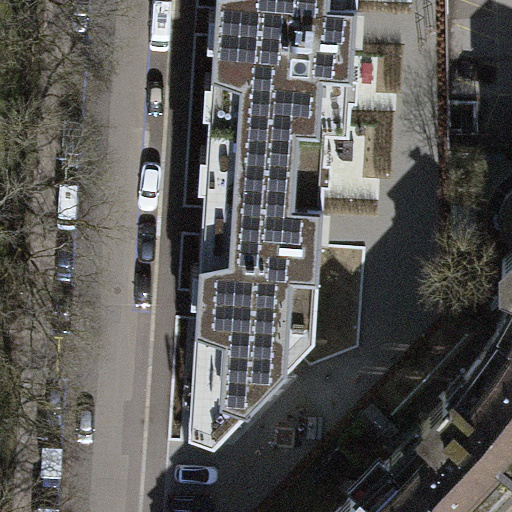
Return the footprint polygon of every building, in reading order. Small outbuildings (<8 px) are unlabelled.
[(352,84),(326,82),(327,60),(354,62),(357,0),(219,0),(219,7),(224,7),(222,36),(217,36),(215,72),(231,79),(229,104),(213,103),(213,106),(329,114),(351,115),(352,84)] [(201,291),(196,364),(211,368),(208,394),(240,404),(316,326),(326,167),(305,166),(307,146),(327,147),(329,114),(213,106),(210,147),(226,151),(224,179),(208,178),(203,260),(217,265),(216,292),(201,291)] [(511,284),(511,298),(498,327),(511,335),(511,193),(508,197),(502,212),(503,231),(511,242),(511,249),(503,257),(503,281),(511,284)] [(440,403),(391,454),(451,511),(469,511),(476,505),(489,491),(511,467),(511,335),(498,327),(486,345),(465,374),(440,403)] [(451,511),(391,454),(335,511),(451,511)]
